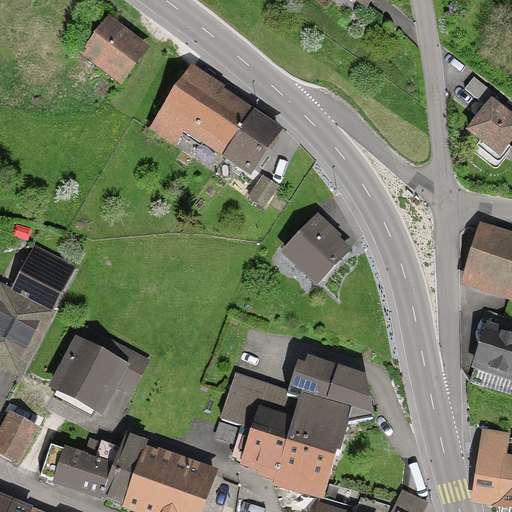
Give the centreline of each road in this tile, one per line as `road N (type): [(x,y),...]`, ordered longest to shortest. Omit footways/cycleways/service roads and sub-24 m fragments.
road 1 (tertiary): [(436,420),(395,246),(365,186),(300,110)]
road 2 (residential): [(436,420),(451,385),(440,191)]
road 3 (residential): [(419,0),(440,191)]
road 4 (tertiary): [(300,110),(162,0)]
road 5 (residential): [(300,110),(316,103),(339,111),(406,173),(440,191)]
